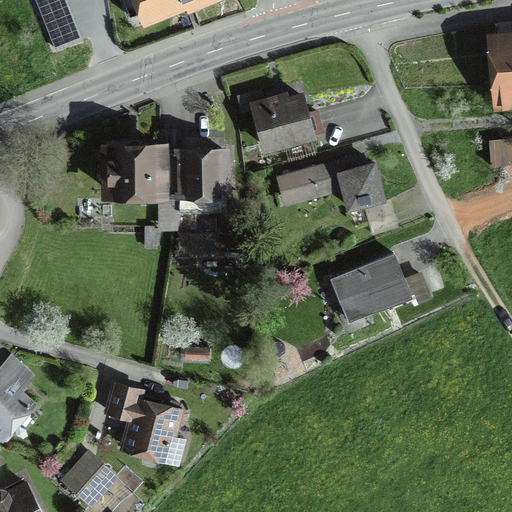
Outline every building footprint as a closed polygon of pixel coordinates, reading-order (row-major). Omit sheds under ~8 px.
[(138,0),(145,15),(183,0),(138,0)] [(511,37),(495,40),(501,105),(511,103),(511,37)] [(261,103),(258,91),(237,97),(241,110),(253,107),(264,147),(319,131),(314,112),(304,115),(299,97),(277,103),(276,99),(261,103)] [(511,138),(491,140),(492,165),(511,163),(511,138)] [(159,148),(106,148),(107,191),(126,191),(126,199),(159,199),(159,191),(177,191),(178,151),(159,151),(159,148)] [(224,211),(222,151),(178,151),(177,191),(178,191),(178,211),(224,211)] [(298,198),(341,187),(347,207),(381,198),(372,163),(355,168),(352,157),(277,177),(281,191),(295,187),(298,198)] [(156,247),(156,227),(147,227),(147,247),(156,247)] [(408,295),(392,254),(331,279),(345,313),(364,305),(367,312),(408,295)] [(210,360),(210,349),(182,349),(182,359),(210,360)] [(9,427),(30,404),(17,392),(33,376),(13,357),(0,370),(0,439),(4,439),(9,434),(9,427)] [(178,404),(168,401),(160,406),(136,400),(139,390),(113,383),(106,411),(130,417),(122,446),(164,458),(172,427),(180,422),(183,413),(178,404)] [(87,477),(75,465),(62,479),(89,503),(113,476),(99,464),(87,477)] [(0,511),(39,511),(25,483),(5,493),(4,492),(0,490),(0,511)]
